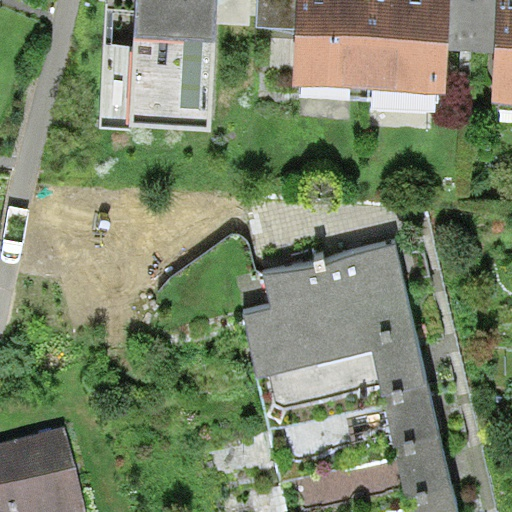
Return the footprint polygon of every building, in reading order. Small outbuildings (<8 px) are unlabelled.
[(214,0),(140,0),(136,107),(211,109),(214,10),(214,0)] [(254,12),(253,0),(214,0),(214,10),(254,12)] [(295,14),(296,0),(257,0),(257,12),(295,14)] [(296,0),(295,14),(294,65),(448,70),(449,38),(450,0),(296,0)] [(493,39),(493,0),(450,0),(449,38),(493,39)] [(511,0),(493,0),(493,39),(492,78),(511,78),(511,0)] [(463,511),(399,234),(270,264),(277,296),(247,303),(295,511),(463,511)] [(85,511),(67,433),(0,449),(0,511),(85,511)]
